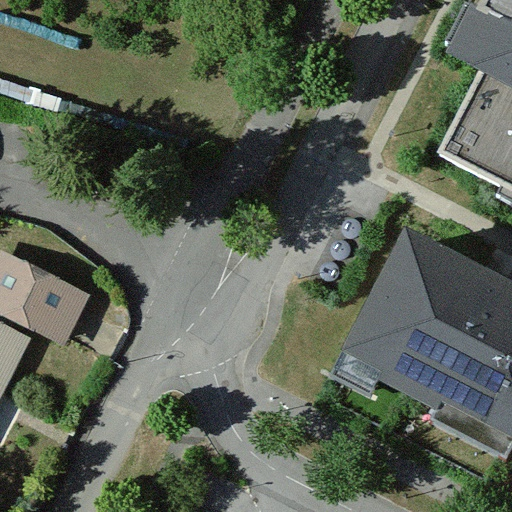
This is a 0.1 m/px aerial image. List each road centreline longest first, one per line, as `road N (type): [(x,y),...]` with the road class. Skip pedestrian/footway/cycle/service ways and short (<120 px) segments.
road 1 (residential): [(220,286),(278,234),(393,0)]
road 2 (residential): [(332,0),(227,209),(220,286)]
road 3 (residential): [(197,320),(249,448),(357,511)]
road 4 (residential): [(220,286),(76,214),(0,192)]
road 5 (residential): [(197,320),(139,386),(76,511)]
